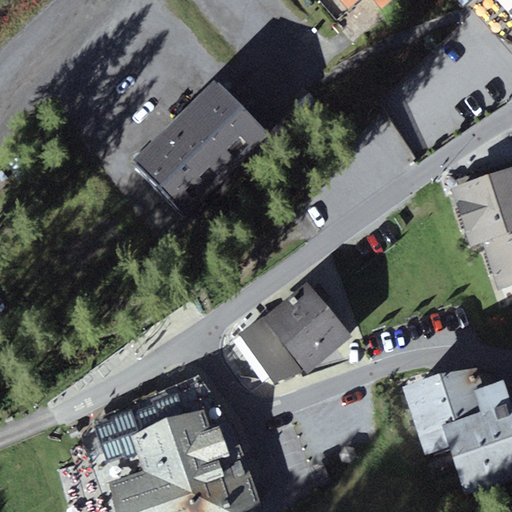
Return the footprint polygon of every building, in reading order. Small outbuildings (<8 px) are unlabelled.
[(214,83),(138,162),(185,207),(261,128),(214,83)] [(511,166),(450,190),(469,241),(483,236),(511,224),(511,166)] [(511,224),(483,236),(503,288),(511,285),(511,224)] [(313,282),(246,333),(284,383),(351,332),(313,282)] [(477,368),(407,393),(429,453),(453,445),(470,492),(511,476),(511,406),(502,380),(484,387),(477,368)] [(147,470),(113,481),(123,511),(240,511),(257,507),(239,451),(221,457),(206,411),(135,434),(147,470)]
